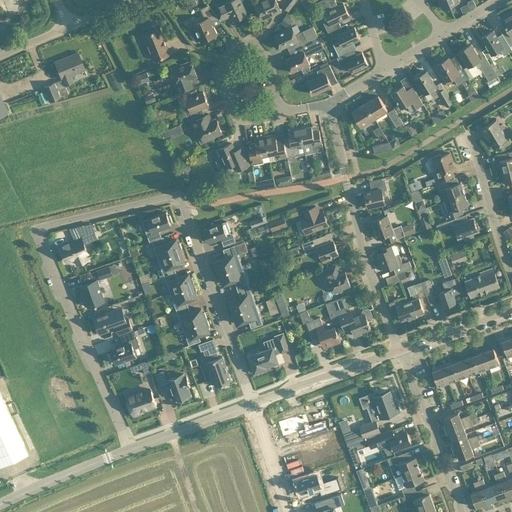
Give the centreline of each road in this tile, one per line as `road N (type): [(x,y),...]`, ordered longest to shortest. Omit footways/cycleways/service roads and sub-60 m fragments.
road 1 (residential): [(254,404),(177,197),(44,225),(38,241),(131,448)]
road 2 (residential): [(397,350),(362,248),(329,104)]
road 3 (residential): [(281,113),(270,61),(256,43),(244,42),(223,58),(218,76),(236,117),(247,121)]
road 4 (residential): [(467,511),(406,346)]
road 5 (tertiary): [(254,404),(397,350)]
road 6 (tertiary): [(0,505),(131,448)]
road 7 (tertiary): [(131,448),(254,404)]
road 8 (residential): [(511,267),(476,144)]
